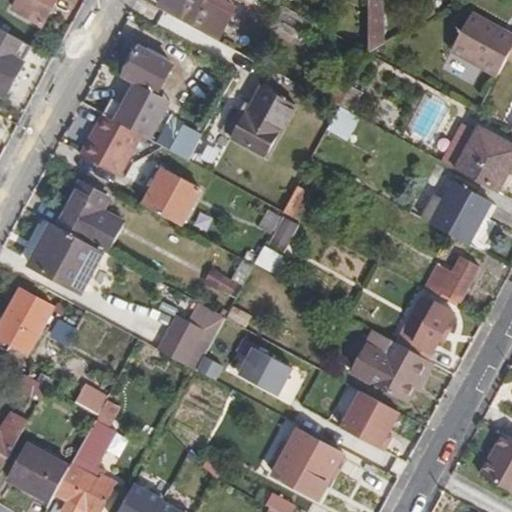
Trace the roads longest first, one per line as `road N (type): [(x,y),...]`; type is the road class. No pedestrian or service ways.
road 1 (residential): [(0,211),(113,0)]
road 2 (residential): [(406,511),(511,318)]
